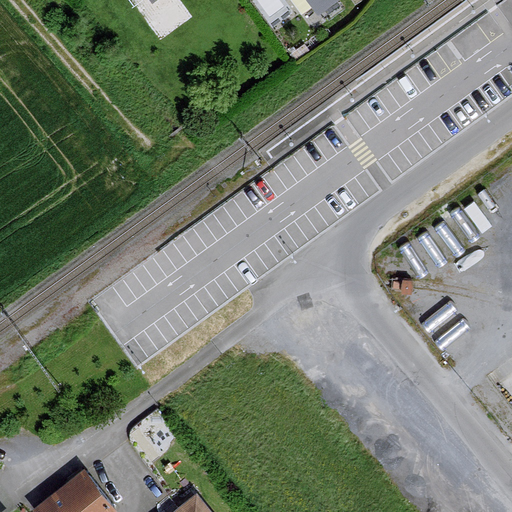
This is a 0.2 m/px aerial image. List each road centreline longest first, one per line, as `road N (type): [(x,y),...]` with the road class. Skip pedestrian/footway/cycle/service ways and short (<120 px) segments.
road 1 (residential): [(327,249),(244,324),(0,507)]
road 2 (unclassified): [(327,249),(511,473)]
road 3 (unclassified): [(511,113),(327,249)]
road 4 (track): [(138,156),(8,0)]
